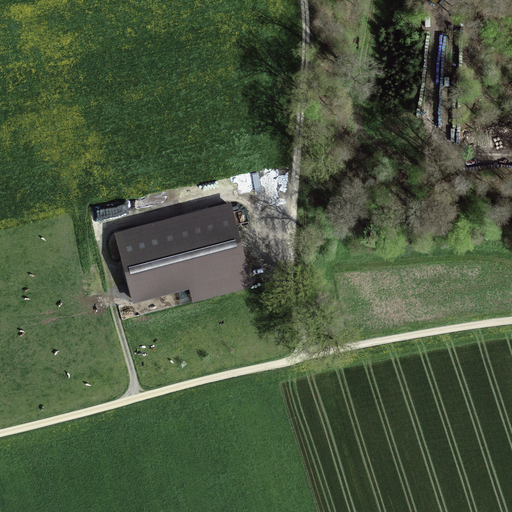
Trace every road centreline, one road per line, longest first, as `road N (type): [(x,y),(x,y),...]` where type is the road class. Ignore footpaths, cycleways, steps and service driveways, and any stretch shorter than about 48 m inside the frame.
road 1 (track): [(0,433),(242,370),(511,320)]
road 2 (track): [(291,193),(225,197),(106,227),(102,246),(137,398)]
road 3 (track): [(310,356),(290,284),(303,0)]
road 4 (track): [(452,0),(446,144),(511,156)]
road 5 (track): [(372,0),(359,122),(378,150)]
road 6 (track): [(446,144),(428,103),(435,34),(452,2)]
